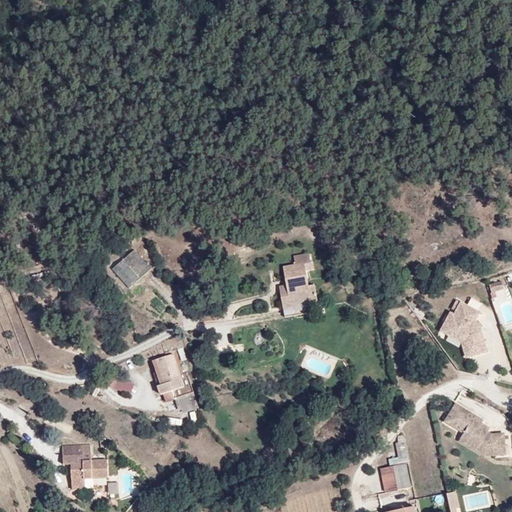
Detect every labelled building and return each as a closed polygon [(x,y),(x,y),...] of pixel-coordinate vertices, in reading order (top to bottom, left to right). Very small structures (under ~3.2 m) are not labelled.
[(107,246),(94,257),(113,277),(135,258),(113,233),(103,242),(107,246)] [(283,237),(268,241),(270,250),(260,253),(264,271),(257,273),(265,304),(286,299),(286,294),(303,290),(301,280),(296,281),(291,266),(285,268),(280,249),(286,248),(283,237)] [(469,258),(457,262),(460,269),(464,268),(472,265),(469,258)] [(447,300),(451,291),(430,279),(426,289),(429,290),(428,294),(424,292),(415,308),(420,311),(425,309),(440,317),(446,334),(460,329),(453,307),(452,306),(445,303),(447,300)] [(486,285),(503,331),(511,327),(511,302),(503,279),(486,285)] [(420,311),(415,308),(414,310),(435,321),(440,336),(446,334),(440,317),(425,309),(420,311)] [(146,376),(141,379),(146,388),(150,386),(154,395),(177,384),(172,376),(167,379),(153,345),(137,354),(141,365),(146,376)] [(137,368),(141,379),(146,376),(141,365),(137,368)] [(117,378),(113,391),(130,396),(134,383),(117,378)] [(451,395),(452,392),(430,379),(420,397),(438,408),(436,412),(453,422),(457,415),(462,419),(469,418),(469,430),(480,429),(479,408),(466,409),(462,406),(464,403),(456,398),(451,395)] [(453,422),(436,412),(434,416),(460,431),(469,430),(469,418),(462,419),(457,415),(453,422)] [(376,440),(383,438),(379,417),(371,418),(376,440)] [(387,459),(389,466),(408,462),(404,441),(395,443),(397,457),(387,459)] [(60,442),(40,443),(40,452),(52,452),(52,462),(48,463),(49,476),(62,475),(61,467),(87,466),(85,448),(60,450),(60,442)] [(361,468),(373,466),(368,442),(356,444),(361,468)] [(430,469),(423,471),(425,483),(429,482),(433,482),(430,469)] [(391,483),(362,490),(367,511),(390,511),(397,510),(391,483)] [(460,511),(456,491),(445,494),(449,511),(460,511)] [(429,501),(431,511),(440,509),(438,499),(429,501)]
